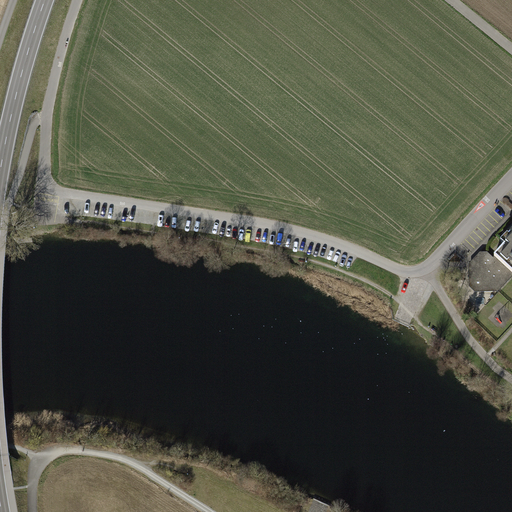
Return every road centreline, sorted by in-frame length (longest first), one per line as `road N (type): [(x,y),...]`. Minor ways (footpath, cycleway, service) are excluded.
road 1 (secondary): [(44,0),(0,175)]
road 2 (residential): [(511,178),(425,269)]
